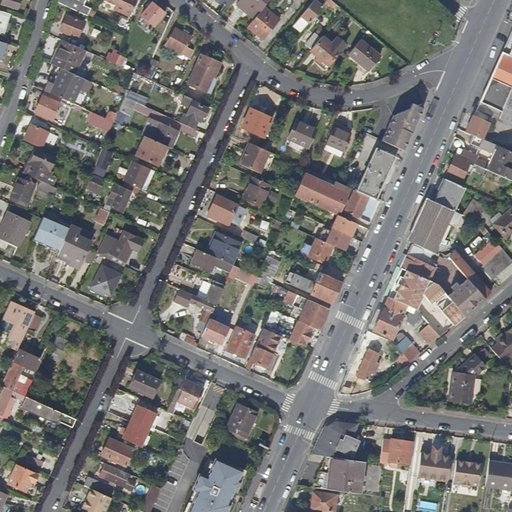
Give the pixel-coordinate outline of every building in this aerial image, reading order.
[(58,0),(57,3),(87,16),(91,8),(83,5),(85,0),(58,0)] [(129,16),(135,0),(103,0),(114,6),(113,9),(129,16)] [(263,8),(270,0),(238,0),(236,4),(245,12),(248,8),(257,15),(263,8)] [(309,24),(322,7),(329,12),(336,4),(330,0),(314,0),(293,26),(301,33),(308,23),(309,24)] [(154,26),(164,13),(152,3),(142,15),(146,18),(148,20),(154,26)] [(257,15),(248,8),(245,12),(254,19),(257,15)] [(264,39),(279,20),(263,8),(257,15),(254,19),(248,27),(264,39)] [(0,33),(3,35),(10,13),(0,10),(0,33)] [(77,38),(83,22),(66,15),(59,31),(77,38)] [(193,51),(186,47),(191,38),(175,28),(166,45),(188,58),(193,51)] [(311,50),(321,38),(314,33),(305,45),(311,50)] [(511,33),(480,102),(501,111),(499,115),(511,121),(511,33)] [(328,66),(345,44),(336,37),(331,43),(322,36),(321,38),(311,50),(310,51),(318,57),(316,60),(320,63),(322,61),(328,66)] [(78,76),(89,52),(63,40),(52,64),(62,68),(78,76)] [(368,70),(380,56),(360,40),(348,54),(368,70)] [(115,64),(119,55),(116,53),(117,51),(114,49),(108,61),(115,64)] [(120,67),(123,60),(126,61),(127,58),(119,55),(115,64),(120,67)] [(213,79),(220,64),(201,55),(188,83),(206,92),(212,78),(213,79)] [(157,78),(160,72),(149,67),(144,77),(155,82),(156,81),(161,83),(163,80),(157,78)] [(72,103),(83,78),(78,76),(62,68),(55,84),(51,93),(61,98),(72,103)] [(51,93),(55,84),(46,80),(42,89),(44,90),(51,93)] [(146,99),(125,89),(123,96),(134,102),(143,106),(146,99)] [(62,123),(69,106),(60,101),(61,98),(51,93),(44,90),(35,111),(62,123)] [(116,108),(120,99),(115,96),(111,106),(116,108)] [(128,115),(134,102),(123,96),(117,110),(128,115)] [(204,117),(208,109),(193,102),(194,100),(185,96),(181,104),(189,108),(186,115),(184,114),(180,122),(194,129),(198,120),(200,121),(202,116),(204,117)] [(414,127),(422,109),(421,104),(397,114),(396,117),(393,115),(382,141),(403,151),(414,127)] [(263,137),(272,118),(250,109),(242,127),(263,137)] [(109,132),(113,121),(93,112),(88,122),(109,132)] [(487,129),(490,123),(474,116),(467,132),(483,139),(486,132),(487,129)] [(174,138),(178,130),(149,118),(145,128),(153,131),(150,139),(166,146),(169,147),(173,137),(174,138)] [(308,147),(316,129),(296,120),(288,138),(308,147)] [(42,146),(48,132),(31,124),(25,139),(42,146)] [(342,152),(350,134),(334,126),(325,145),(342,152)] [(157,165),(166,146),(150,139),(144,136),(135,155),(157,165)] [(511,152),(486,141),(483,148),(494,153),(489,163),(477,158),(478,155),(464,150),(461,157),(470,161),(473,162),(479,165),(486,168),(507,177),(511,179),(511,169),(511,166),(511,152)] [(260,173),(270,152),(250,143),(241,164),(260,173)] [(44,182),(56,156),(36,147),(31,159),(32,159),(26,174),(41,181),(44,182)] [(375,200),(395,157),(375,147),(355,191),(375,200)] [(469,164),(470,161),(461,157),(456,155),(447,173),(462,180),(469,164)] [(141,188),(150,168),(132,161),(124,180),(141,188)] [(337,215),(349,188),(306,168),(293,195),(337,215)] [(504,184),(507,177),(486,168),(484,173),(483,175),(504,184)] [(27,202),(34,184),(18,177),(10,195),(27,202)] [(98,194),(103,181),(94,177),(90,186),(94,188),(94,192),(98,194)] [(454,211),(465,187),(445,178),(434,202),(443,206),(454,211)] [(44,182),(41,181),(37,188),(53,195),(56,188),(44,182)] [(122,211),(131,191),(115,184),(110,196),(113,198),(110,205),(113,206),(112,207),(122,211)] [(259,212),(269,192),(251,184),(242,204),(259,212)] [(369,223),(378,202),(375,200),(355,191),(354,190),(344,212),(369,223)] [(238,225),(245,209),(216,196),(207,216),(228,226),(230,221),(238,225)] [(436,223),(443,206),(434,202),(429,199),(421,216),(427,218),(423,227),(433,232),(437,223),(436,223)] [(477,221),(484,206),(472,201),(465,216),(477,221)] [(457,222),(461,214),(454,211),(443,206),(436,223),(437,223),(433,232),(441,235),(448,218),(457,222)] [(103,227),(110,212),(103,209),(99,220),(98,219),(93,230),(100,233),(101,231),(103,227)] [(511,209),(495,223),(507,237),(511,232),(511,209)] [(0,237),(18,246),(29,222),(8,212),(0,230),(0,237)] [(349,237),(355,224),(337,215),(331,229),(349,237)] [(63,241),(69,228),(43,217),(42,219),(33,239),(59,251),(63,241)] [(277,234),(281,222),(276,220),(271,231),(277,234)] [(491,234),(482,223),(479,226),(487,237),(491,234)] [(87,251),(94,235),(71,225),(69,228),(63,241),(87,251)] [(343,250),(349,237),(331,229),(325,242),(333,246),(343,250)] [(254,243),(258,237),(244,231),(241,237),(254,243)] [(137,253),(143,240),(125,232),(120,242),(116,239),(110,236),(101,256),(124,266),(131,250),(137,253)] [(232,266),(241,245),(216,234),(207,254),(232,266)] [(324,264),(333,246),(325,242),(316,238),(312,246),(304,243),(301,251),(308,254),(307,256),(324,264)] [(79,269),(87,251),(63,241),(59,251),(56,259),(79,269)] [(430,280),(436,267),(432,265),(429,263),(430,261),(434,253),(413,243),(402,268),(430,280)] [(489,280),(511,260),(511,259),(503,248),(479,268),(489,280)] [(207,254),(197,250),(193,258),(205,263),(202,269),(210,272),(213,265),(223,269),(230,272),(233,266),(232,266),(207,254)] [(489,291),(455,250),(449,257),(453,262),(467,278),(483,296),(489,291)] [(271,283),(280,261),(267,255),(258,277),(271,283)] [(202,269),(205,263),(193,258),(191,264),(202,269)] [(111,296),(121,275),(102,265),(91,287),(111,296)] [(426,288),(430,280),(402,268),(389,296),(408,305),(417,284),(426,288)] [(224,286),(230,272),(223,269),(218,283),(224,286)] [(331,303),(340,282),(320,273),(314,284),(289,273),(285,283),(331,303)] [(483,296),(467,278),(460,285),(457,282),(451,288),(454,290),(447,296),(464,316),(485,299),(483,296)] [(464,316),(447,296),(437,283),(430,280),(426,288),(428,292),(432,299),(439,308),(446,316),(455,324),(464,316)] [(216,305),(224,286),(218,283),(214,281),(212,286),(206,301),(216,305)] [(206,301),(212,286),(205,283),(199,298),(206,301)] [(319,331),(328,309),(287,290),(284,298),(293,301),(295,301),(305,305),(304,308),(300,306),(299,309),(298,311),(302,313),(300,316),(293,313),(290,318),(297,321),(312,328),(319,331)] [(374,330),(389,296),(384,294),(378,309),(368,330),(373,332),(374,330)] [(209,319),(216,305),(206,301),(199,298),(192,295),(189,302),(205,309),(198,325),(205,329),(209,319)] [(393,338),(408,305),(389,296),(374,330),(393,338)] [(305,305),(295,301),(293,301),(284,298),(283,302),(277,299),(276,302),(285,306),(286,303),(299,309),(300,306),(304,308),(305,305)] [(29,325),(35,312),(10,301),(2,319),(14,324),(10,333),(23,339),(29,325)] [(447,330),(429,309),(422,314),(429,323),(440,336),(447,330)] [(38,328),(43,316),(35,312),(29,325),(38,328)] [(0,329),(10,333),(14,324),(2,319),(1,323),(0,324),(0,329)] [(221,345),(228,328),(209,319),(205,329),(202,337),(221,345)] [(304,347),(312,328),(297,321),(289,340),(304,347)] [(440,336),(429,323),(419,332),(430,345),(440,336)] [(245,359),(255,336),(236,327),(225,350),(245,359)] [(504,362),(511,355),(511,327),(503,335),(502,334),(495,339),(498,343),(492,349),(504,362)] [(278,358),(286,339),(263,329),(249,361),(266,368),(272,355),(278,358)] [(58,361),(67,341),(56,336),(52,345),(56,347),(51,358),(58,361)] [(195,344),(196,341),(186,337),(184,342),(197,348),(198,345),(195,344)] [(420,354),(407,338),(397,346),(403,353),(410,362),(420,354)] [(374,374),(379,362),(376,361),(379,354),(369,349),(357,376),(367,380),(371,372),(374,374)] [(19,373),(23,365),(35,371),(40,359),(33,357),(26,353),(19,350),(13,362),(12,361),(1,386),(3,387),(11,390),(12,391),(20,373),(19,373)] [(410,362),(403,353),(396,358),(404,368),(410,362)] [(471,401),(474,375),(473,374),(477,370),(480,373),(488,366),(478,354),(457,372),(453,371),(450,399),(471,401)] [(152,398),(159,381),(136,371),(128,387),(152,398)] [(199,399),(203,389),(190,383),(192,380),(185,377),(178,392),(181,393),(179,398),(193,405),(196,398),(199,399)] [(25,397),(33,381),(27,378),(20,394),(25,397)] [(0,418),(6,421),(15,399),(9,396),(11,390),(3,387),(0,394),(0,418)] [(76,419),(25,397),(24,399),(23,401),(21,407),(48,419),(56,420),(72,428),(76,419)] [(136,405),(129,422),(148,431),(156,414),(136,405)] [(246,437),(257,414),(237,405),(227,428),(246,437)] [(352,455),(358,441),(352,439),(358,423),(336,420),(325,426),(311,455),(326,457),(332,458),(336,449),(352,455)] [(121,439),(141,447),(148,431),(129,422),(126,428),(123,426),(120,433),(123,435),(121,439)] [(0,447),(7,451),(17,429),(9,426),(4,438),(0,436),(0,447)] [(125,467),(133,449),(108,438),(101,455),(125,467)] [(412,453),(413,442),(392,439),(391,441),(383,440),(381,456),(389,457),(389,460),(410,463),(412,453)] [(417,475),(447,479),(450,457),(439,455),(440,447),(432,446),(431,454),(420,453),(417,475)] [(44,463),(29,456),(26,462),(41,469),(44,463)] [(201,474),(207,476),(215,458),(208,456),(201,474)] [(388,465),(389,460),(389,457),(381,456),(380,464),(384,465),(388,465)] [(358,494),(363,462),(332,458),(326,457),(313,487),(358,494)] [(194,488),(199,490),(189,511),(227,511),(229,509),(227,508),(238,483),(235,482),(240,472),(215,461),(207,480),(199,476),(194,488)] [(465,462),(458,461),(456,483),(479,486),(482,465),(475,464),(465,462)] [(511,478),(511,477),(511,464),(488,461),(485,487),(510,490),(511,478)] [(135,483),(126,479),(128,474),(105,463),(97,481),(130,496),(135,483)] [(34,483),(37,475),(16,466),(8,484),(25,492),(30,481),(34,483)] [(99,493),(102,484),(88,478),(84,486),(99,493)] [(150,511),(160,489),(156,487),(154,492),(153,491),(144,511),(150,511)] [(87,511),(103,511),(109,500),(89,491),(81,509),(87,511)] [(328,511),(334,511),(336,496),(313,493),(311,510),(328,511)]
